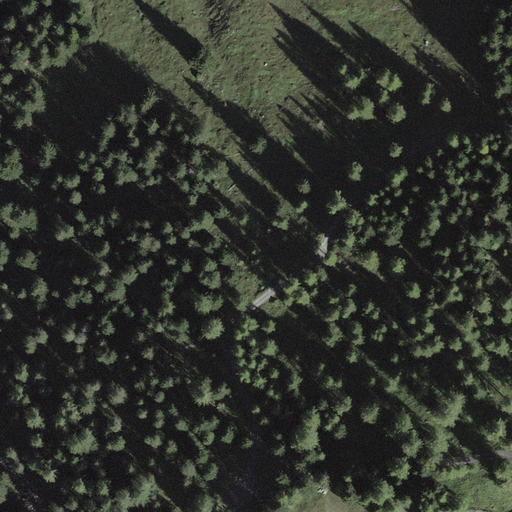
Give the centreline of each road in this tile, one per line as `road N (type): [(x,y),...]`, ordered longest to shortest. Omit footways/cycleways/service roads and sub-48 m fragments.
road 1 (track): [(511,128),(421,143),(330,228),(316,264),(281,281),(233,324),(227,348),(257,425),(248,481)]
road 2 (track): [(248,481),(255,493),(273,494),(348,444),(412,464),(498,454),(511,462)]
